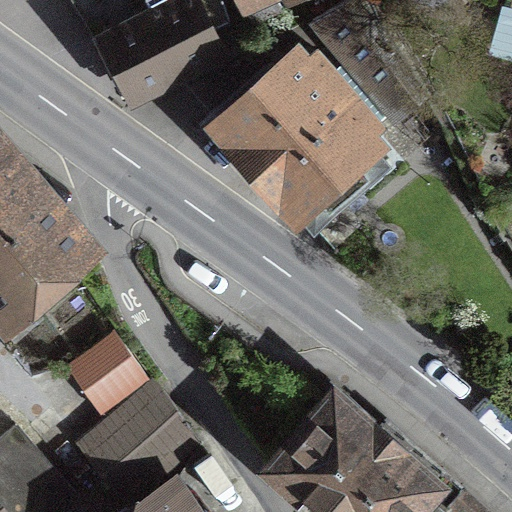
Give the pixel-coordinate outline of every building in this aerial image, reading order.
[(229,66),(204,0),(164,0),(94,26),(124,105),(229,66)] [(430,97),(358,0),(342,0),(311,23),(390,124),(430,97)] [(390,124),(303,35),(205,127),(304,232),(402,140),(390,124)] [(0,331),(104,244),(0,120),(0,331)] [(153,386),(115,333),(68,366),(106,420),(153,386)] [(431,511),(452,488),(332,385),(257,471),(305,511),(431,511)] [(200,451),(153,386),(106,420),(80,439),(126,504),(200,451)] [(0,511),(43,511),(72,488),(17,424),(0,438),(0,511)] [(209,511),(183,473),(123,511),(209,511)]
